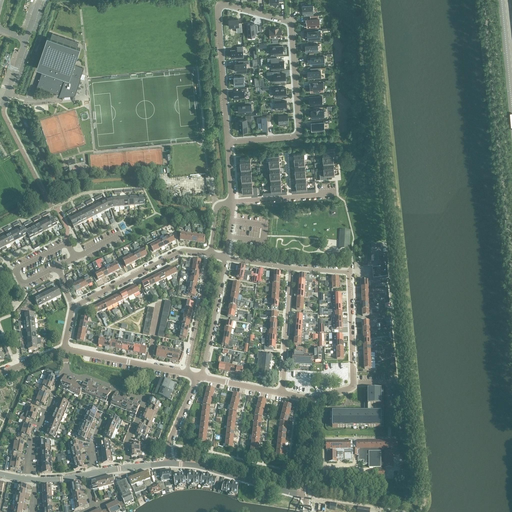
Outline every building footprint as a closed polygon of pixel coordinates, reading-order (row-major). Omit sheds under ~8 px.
[(305,12),(305,15),(313,15),(313,12),(313,7),(313,5),(308,5),(308,4),(305,4),(305,5),(302,5),(303,13),(305,12)] [(308,26),(320,25),(319,20),(319,18),(318,15),(312,16),(312,18),(306,19),(307,23),(308,26)] [(237,20),(229,20),(229,28),(236,27),(237,31),(242,31),(242,23),(239,23),(239,20),(237,20)] [(254,25),(254,23),(247,23),(248,36),(255,36),(255,32),(258,32),(257,25),(254,25)] [(270,37),(272,37),(272,40),(278,40),(278,37),(281,37),(280,29),(278,29),(278,28),(273,28),(273,29),(269,29),(270,37)] [(309,38),(320,37),(320,30),(304,32),(305,40),(309,39),(309,38)] [(75,65),(75,63),(80,48),(77,47),(79,42),(52,33),(50,38),(47,37),(37,68),(43,70),(37,87),(60,95),(61,93),(64,94),(63,96),(75,95),(84,68),(75,65)] [(305,45),(306,53),(309,53),(314,53),(314,52),(318,52),(318,47),(317,44),(313,44),(313,43),(310,43),(310,44),(305,45)] [(237,46),(237,50),(231,50),(231,58),(232,58),(243,57),(243,46),(237,46)] [(271,47),(271,55),(283,54),(283,46),(271,47)] [(277,58),(272,58),(271,58),(272,69),(284,68),(284,60),(277,60),(277,58)] [(240,63),(235,64),(235,71),(247,70),(246,63),(249,63),(249,60),(240,60),(240,63)] [(317,78),(321,78),(320,68),(320,67),(310,68),(310,69),(310,71),(307,71),(308,74),(308,78),(308,79),(317,78)] [(274,82),(285,81),(285,74),(280,74),(279,74),(279,70),(266,71),(267,75),(274,75),(274,82)] [(244,76),(233,77),(234,77),(234,85),(244,85),(244,84),(243,76),(244,76)] [(311,92),(324,91),(323,83),(310,84),(311,92)] [(274,88),(274,96),(275,96),(283,96),(286,95),(286,96),(286,87),(285,87),(274,88)] [(241,92),(234,92),(235,99),(245,98),(244,91),(247,91),(246,88),(240,89),(241,92)] [(310,105),(322,104),(322,100),(322,96),(309,97),(310,105)] [(281,98),(274,99),(275,109),(287,108),(287,100),(281,101),(281,98)] [(245,104),(239,105),(239,113),(252,112),(251,104),(252,104),(251,101),(245,101),(245,104)] [(326,116),(326,111),(324,111),(324,110),(319,110),(314,110),(314,111),(311,111),(311,114),(311,117),(312,117),(312,118),(320,117),(324,117),(324,116),(326,116)] [(267,116),(257,117),(257,122),(262,122),(262,129),(268,129),(267,121),(271,121),(271,114),(267,115),(267,116)] [(288,114),(278,115),(279,125),(289,124),(288,114)] [(251,115),(245,115),(246,118),(238,119),(239,131),(248,131),(247,124),(252,124),(251,115)] [(312,131),(324,130),(324,126),(324,122),(323,122),(312,123),(311,123),(312,131)] [(335,175),(334,170),(334,169),(324,170),(319,170),(320,179),(327,179),(326,176),(335,175)] [(258,196),(257,187),(253,187),(253,188),(242,188),(243,194),(251,194),(251,197),(258,196)] [(114,208),(113,199),(106,201),(101,204),(105,212),(110,209),(114,208)] [(105,212),(101,204),(97,206),(101,214),(105,212)] [(101,214),(97,206),(92,208),(96,216),(101,214)] [(96,216),(92,208),(88,211),(92,219),(96,216)] [(92,219),(88,211),(83,213),(87,221),(92,219)] [(87,221),(83,213),(79,215),(83,223),(87,221)] [(83,223),(79,215),(74,217),(78,226),(83,223)] [(78,226),(74,217),(70,220),(74,228),(78,226)] [(57,226),(53,218),(48,220),(53,228),(57,226)] [(53,228),(48,220),(44,223),(48,231),(53,228)] [(48,231),(44,223),(40,225),(44,233),(48,231)] [(44,233),(40,225),(35,227),(39,235),(44,233)] [(39,235),(35,227),(31,229),(35,238),(39,235)] [(28,236),(26,232),(24,228),(19,230),(24,238),(28,236)] [(31,229),(26,232),(28,236),(30,240),(35,238),(31,229)] [(24,238),(19,230),(15,232),(19,240),(24,238)] [(349,249),(350,231),(340,230),(339,249),(349,249)] [(19,240),(15,232),(11,234),(15,243),(19,240)] [(15,243),(11,234),(6,237),(10,245),(15,243)] [(175,242),(172,236),(166,238),(170,245),(175,242)] [(10,245),(6,237),(2,239),(6,247),(10,245)] [(170,245),(166,238),(161,241),(164,247),(170,245)] [(147,256),(144,250),(141,251),(138,245),(139,244),(137,241),(134,242),(135,244),(137,249),(139,252),(142,259),(147,256)] [(164,247),(161,241),(156,244),(159,250),(164,247)] [(159,250),(156,244),(155,242),(147,245),(151,254),(159,250)] [(142,259),(139,252),(133,255),(137,261),(142,259)] [(137,261),(133,255),(128,258),(131,264),(137,261)] [(388,278),(386,255),(378,256),(379,268),(373,269),(374,280),(388,278)] [(131,264),(128,258),(123,261),(126,267),(131,264)] [(120,270),(117,264),(111,267),(114,273),(120,270)] [(199,273),(200,267),(193,266),(189,265),(186,265),(185,267),(189,267),(189,268),(193,268),(192,272),(199,273)] [(245,271),(245,267),(239,266),(238,272),(251,274),(252,272),(245,271)] [(114,273),(111,267),(106,269),(109,275),(114,273)] [(177,273),(174,267),(168,270),(172,276),(174,275),(177,273)] [(109,275),(106,269),(101,272),(104,278),(109,275)] [(172,276),(168,270),(163,273),(166,279),(172,276)] [(84,281),(82,277),(80,274),(78,271),(76,272),(80,278),(81,282),(78,283),(81,290),(87,287),(84,281)] [(104,278),(101,272),(93,276),(96,282),(104,278)] [(247,282),(248,276),(251,277),(251,274),(238,272),(237,278),(239,278),(239,280),(247,282)] [(166,279),(163,273),(158,275),(161,282),(166,279)] [(164,288),(163,285),(161,282),(158,275),(152,278),(156,284),(159,283),(163,292),(165,290),(164,288)] [(92,284),(89,278),(84,281),(87,287),(92,284)] [(156,284),(152,278),(147,281),(150,287),(156,284)] [(150,287),(147,281),(141,284),(145,290),(150,287)] [(240,287),(240,284),(234,282),(233,288),(239,290),(243,290),(246,291),(247,289),(240,287)] [(81,290),(78,283),(73,286),(76,292),(81,290)] [(139,293),(136,286),(131,289),(134,295),(139,293)] [(61,296),(57,288),(52,290),(57,298),(61,296)] [(134,295),(131,289),(125,292),(129,298),(134,295)] [(57,298),(52,290),(48,293),(52,301),(57,298)] [(129,298),(125,292),(120,295),(123,301),(129,298)] [(52,301),(48,293),(44,295),(48,303),(52,301)] [(48,303),(44,295),(39,297),(43,305),(48,303)] [(123,301),(120,295),(115,297),(118,304),(123,301)] [(43,305),(39,297),(34,299),(39,308),(43,305)] [(118,304),(115,297),(109,300),(112,306),(118,304)] [(112,306),(109,300),(104,303),(107,309),(112,306)] [(107,309),(104,303),(99,306),(102,312),(107,309)] [(102,312),(99,306),(93,308),(96,315),(102,312)] [(232,329),(233,322),(227,321),(225,328),(232,329)] [(161,361),(164,349),(158,348),(156,347),(155,349),(154,357),(159,358),(159,359),(158,360),(159,360),(160,360),(161,361)] [(321,361),(321,349),(314,349),(314,357),(312,357),(312,356),(303,356),(293,355),(293,365),(292,366),(293,366),(294,366),(295,367),(296,367),(297,367),(298,366),(299,366),(312,367),(312,364),(312,361),(315,361),(321,361)] [(183,354),(183,353),(180,352),(174,351),(172,363),(173,363),(174,363),(175,363),(175,361),(180,362),(180,361),(181,360),(181,359),(182,358),(182,357),(183,356),(183,354)] [(269,379),(271,363),(272,355),(271,355),(270,355),(258,354),(257,359),(258,359),(256,378),(269,379)] [(55,380),(51,378),(52,375),(45,372),(44,376),(45,376),(43,381),(53,385),(55,380)] [(64,390),(68,381),(65,380),(67,377),(64,376),(59,388),(64,390)] [(165,389),(168,382),(159,378),(157,382),(161,384),(159,387),(165,389)] [(69,392),(74,380),(72,379),(71,382),(68,381),(64,390),(69,392)] [(74,394),(78,385),(75,384),(77,381),(74,380),(69,392),(74,394)] [(51,390),(53,385),(43,381),(41,385),(40,385),(39,388),(46,391),(47,388),(51,390)] [(86,395),(91,382),(89,381),(87,385),(84,384),(79,397),(81,393),(86,395)] [(91,397),(94,388),(92,387),(93,383),(91,382),(86,395),(91,397)] [(176,390),(178,386),(168,382),(165,389),(171,392),(172,388),(176,389),(176,390)] [(79,397),(84,384),(82,383),(81,386),(78,385),(74,394),(79,397)] [(96,399),(101,386),(99,385),(97,389),(94,388),(91,397),(96,399)] [(101,401),(104,392),(102,391),(103,387),(101,386),(96,399),(101,401)] [(162,397),(165,389),(159,387),(158,391),(154,390),(154,389),(152,393),(162,397)] [(49,395),(45,394),(46,391),(39,388),(38,391),(39,392),(37,396),(47,400),(49,395)] [(106,403),(111,390),(109,389),(107,393),(104,392),(101,401),(106,403)] [(173,397),(169,395),(171,392),(165,389),(162,397),(171,401),(173,397)] [(381,405),(381,397),(381,390),(381,389),(373,389),(371,389),(368,389),(368,390),(368,397),(368,404),(368,414),(346,414),(346,412),(332,412),(332,413),(332,418),(332,420),(332,421),(332,426),(332,427),(346,427),(346,426),(353,426),(360,426),(368,426),(368,427),(381,427),(381,420),(381,405)] [(116,407),(119,398),(117,397),(118,393),(116,392),(111,405),(116,407)] [(121,409),(126,396),(124,395),(122,399),(119,398),(116,407),(121,409)] [(45,405),(47,400),(37,396),(35,401),(34,401),(32,404),(39,407),(40,404),(45,405)] [(126,411),(129,402),(127,401),(128,397),(126,396),(121,409),(126,411)] [(69,403),(56,398),(55,400),(59,402),(58,405),(67,408),(69,403)] [(158,407),(160,402),(150,398),(148,404),(152,405),(151,408),(158,411),(159,408),(158,407)] [(131,413),(136,400),(134,399),(132,403),(129,402),(126,411),(131,413)] [(136,415),(140,406),(137,405),(138,401),(136,400),(131,413),(136,415)] [(38,411),(34,409),(35,407),(28,404),(27,408),(28,408),(26,413),(36,416),(38,411)] [(65,413),(67,408),(58,405),(57,407),(53,406),(52,408),(65,413)] [(96,413),(98,411),(88,407),(86,412),(99,417),(100,415),(96,413)] [(65,413),(52,408),(51,410),(55,412),(54,415),(63,418),(65,413)] [(157,414),(158,411),(151,408),(150,411),(146,409),(144,414),(154,418),(156,414),(157,414)] [(99,417),(86,412),(84,417),(93,421),(95,418),(98,419),(99,417)] [(35,421),(36,416),(26,413),(26,414),(25,414),(24,414),(23,415),(22,416),(21,417),(20,420),(23,421),(30,423),(31,420),(35,421)] [(152,423),(154,418),(144,414),(142,419),(146,421),(145,424),(152,426),(153,423),(152,423)] [(61,423),(63,418),(54,415),(53,417),(49,416),(48,418),(61,423)] [(117,424),(119,419),(111,416),(110,419),(109,418),(108,421),(117,424)] [(92,423),(93,421),(84,417),(82,422),(95,427),(96,425),(92,423)] [(61,423),(48,418),(47,420),(51,422),(50,425),(59,428),(60,425),(61,423)] [(33,427),(29,425),(30,423),(23,421),(22,424),(23,424),(21,429),(31,432),(33,427)] [(115,429),(117,424),(108,421),(107,423),(108,424),(107,426),(115,429)] [(286,429),(287,423),(280,421),(278,421),(278,422),(280,422),(279,429),(286,429)] [(95,427),(82,422),(80,427),(89,431),(91,428),(94,429),(95,427)] [(150,430),(152,426),(145,424),(144,426),(140,425),(138,430),(147,434),(149,429),(150,430)] [(57,433),(59,428),(50,425),(49,427),(45,426),(44,428),(57,433)] [(113,434),(115,429),(107,426),(106,429),(105,428),(104,431),(113,434)] [(88,433),(89,431),(80,427),(78,432),(91,437),(92,435),(88,433)] [(57,433),(44,428),(43,430),(47,432),(46,435),(48,436),(55,439),(57,433)] [(30,437),(31,432),(21,429),(20,434),(19,433),(18,437),(25,439),(26,436),(30,437)] [(145,438),(147,434),(138,430),(135,435),(140,437),(138,439),(145,442),(147,439),(145,438)] [(111,440),(113,434),(104,431),(103,433),(104,434),(103,436),(111,440)] [(91,437),(78,432),(76,437),(85,441),(86,438),(90,439),(91,437)] [(23,449),(24,443),(20,442),(20,439),(13,438),(12,441),(14,442),(13,447),(23,449)] [(360,452),(360,449),(356,449),(356,441),(357,441),(357,440),(349,440),(349,441),(326,441),(326,450),(329,450),(329,454),(327,454),(327,460),(329,460),(329,462),(337,462),(337,461),(349,461),(349,462),(353,462),(353,458),(352,458),(352,456),(359,456),(359,452),(360,452)] [(393,468),(393,452),(391,452),(391,449),(397,449),(397,441),(357,441),(356,441),(356,449),(360,449),(360,452),(359,452),(359,458),(358,458),(358,461),(361,461),(361,460),(364,460),(364,462),(363,462),(363,465),(366,465),(366,464),(369,464),(369,468),(377,468),(377,470),(374,470),(374,478),(385,478),(385,470),(385,468),(393,468)] [(142,451),(141,446),(143,446),(142,442),(135,443),(135,446),(131,446),(131,452),(142,451)] [(22,454),(23,449),(13,447),(12,452),(10,451),(10,455),(17,456),(18,453),(22,454)] [(80,453),(80,450),(84,449),(83,447),(69,450),(71,455),(80,453)] [(142,456),(142,451),(131,452),(132,457),(136,457),(136,460),(144,460),(143,456),(142,456)] [(20,465),(21,460),(17,459),(17,456),(10,455),(9,457),(8,457),(7,462),(9,463),(20,465)] [(83,463),(82,461),(86,460),(85,457),(72,460),(73,465),(83,463)] [(19,470),(20,465),(9,463),(8,468),(7,468),(7,471),(14,473),(14,470),(19,470)] [(172,483),(171,471),(164,472),(164,470),(160,471),(162,484),(164,483),(164,482),(165,482),(165,484),(172,483)] [(165,489),(164,483),(162,484),(160,471),(154,472),(155,478),(157,485),(152,487),(148,488),(148,489),(150,494),(165,489)] [(150,480),(148,472),(128,479),(132,486),(150,480)] [(201,485),(202,477),(199,476),(199,475),(195,475),(195,474),(191,474),(192,475),(188,475),(188,476),(188,484),(188,485),(190,485),(190,487),(197,487),(197,485),(199,485),(199,484),(201,485)] [(188,484),(188,476),(184,476),(184,475),(181,475),(177,475),(177,476),(174,477),(175,486),(177,486),(177,488),(184,488),(184,485),(186,485),(186,484),(188,484)] [(214,486),(217,478),(213,478),(213,477),(209,477),(209,476),(206,475),(206,476),(202,476),(202,477),(201,485),(201,486),(203,486),(202,488),(209,489),(210,487),(211,487),(212,486),(214,486)] [(127,493),(132,490),(127,480),(115,484),(121,498),(122,498),(125,504),(133,500),(130,494),(128,495),(127,493)] [(152,487),(150,480),(132,486),(135,494),(135,493),(144,489),(144,490),(148,489),(148,488),(152,487)] [(237,495),(238,485),(235,484),(235,483),(231,483),(231,484),(228,483),(228,484),(224,484),(222,492),(226,492),(226,493),(228,494),(228,496),(235,497),(235,495),(237,495)] [(125,511),(122,503),(119,505),(117,501),(112,504),(115,511),(125,511)]
